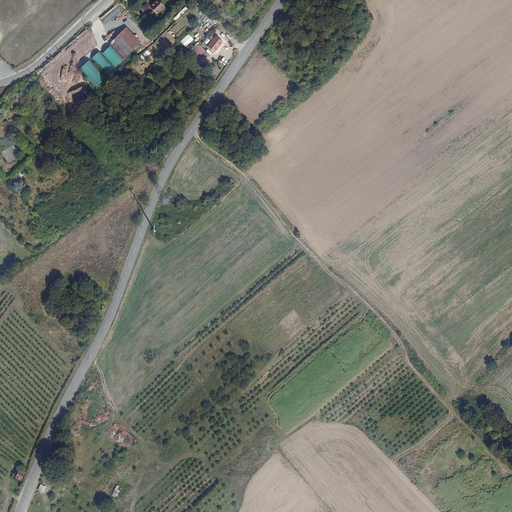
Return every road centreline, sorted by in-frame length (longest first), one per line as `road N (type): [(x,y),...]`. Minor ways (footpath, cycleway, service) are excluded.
road 1 (tertiary): [(280,0),(163,176),(20,511)]
road 2 (unclassified): [(112,0),(42,67),(0,87)]
